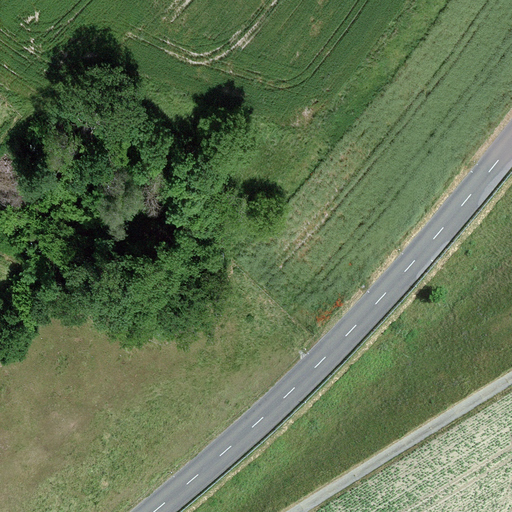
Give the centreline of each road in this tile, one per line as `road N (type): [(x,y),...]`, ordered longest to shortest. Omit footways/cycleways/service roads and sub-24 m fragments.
road 1 (tertiary): [(511,141),(309,374),(155,511)]
road 2 (track): [(298,511),(511,376)]
